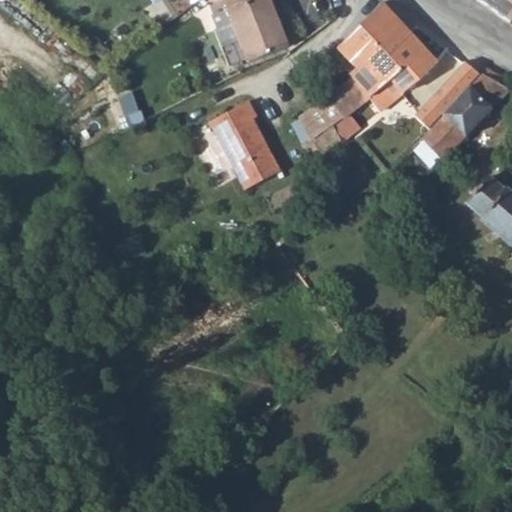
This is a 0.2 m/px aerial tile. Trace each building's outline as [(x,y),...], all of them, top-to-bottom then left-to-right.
[(267,0),(234,0),(235,2),(225,6),(245,61),(282,46),(270,24),(276,22),(267,0)] [(511,0),(479,0),(509,21),(511,18),(511,16),(511,0)] [(436,67),(382,5),(337,49),(356,70),(349,77),(352,82),(366,101),(369,105),(375,100),(372,96),(389,82),(398,93),(415,84),(436,67)] [(284,45),(276,22),(270,24),(282,46),(284,45)] [(411,117),(427,130),(476,77),(461,64),(411,117)] [(490,84),(478,75),(476,77),(427,130),(419,139),(439,159),(441,161),(506,94),(490,84)] [(366,101),(352,82),(327,99),(299,120),(309,143),(318,161),(341,143),(332,127),(366,101)] [(378,105),(398,93),(389,82),(372,96),(375,100),(378,105)] [(251,103),(211,127),(251,192),(286,171),(256,120),(260,118),(251,103)] [(427,171),(439,159),(419,139),(407,152),(427,171)] [(309,143),(302,148),(313,165),(318,161),(309,143)] [(501,193),(484,179),(463,205),(480,219),(479,221),(511,247),(511,197),(503,191),(501,193)] [(283,244),(277,236),(268,240),(275,249),(283,244)]
